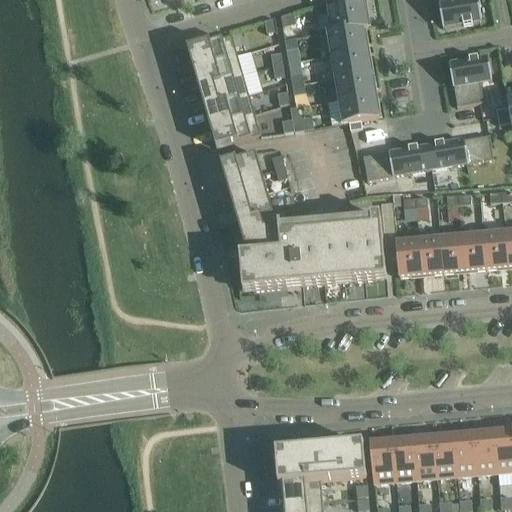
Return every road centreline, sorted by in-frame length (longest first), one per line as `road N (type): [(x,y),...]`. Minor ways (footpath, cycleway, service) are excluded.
road 1 (residential): [(220,359),(182,171),(141,45)]
road 2 (unclassified): [(511,308),(316,327),(220,359)]
road 3 (unclassified): [(228,405),(332,407),(511,391)]
road 4 (unclassified): [(223,388),(0,419)]
road 5 (residential): [(141,45),(283,0)]
